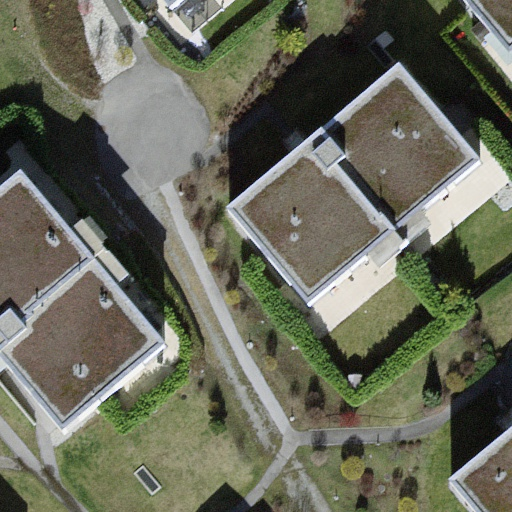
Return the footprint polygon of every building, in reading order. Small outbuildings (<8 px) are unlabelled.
[(151,0),(166,17),(185,0),(151,0)] [(511,0),(451,0),(505,62),(511,56),(511,0)] [(397,80),(224,220),(303,313),(471,175),(397,80)] [(17,172),(0,186),(0,385),(53,453),(164,357),(116,301),(133,289),(78,222),(61,229),(17,172)] [(511,511),(511,438),(446,492),(463,511),(511,511)]
